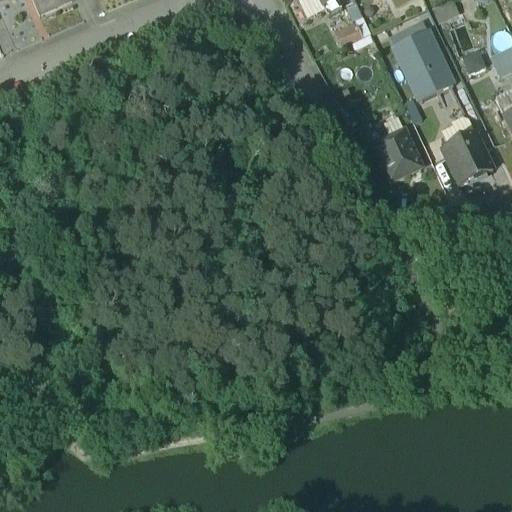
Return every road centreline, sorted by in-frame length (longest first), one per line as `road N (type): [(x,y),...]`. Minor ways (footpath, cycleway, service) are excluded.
road 1 (residential): [(511,208),(395,226),(371,218),(256,0)]
road 2 (residential): [(195,0),(0,86)]
